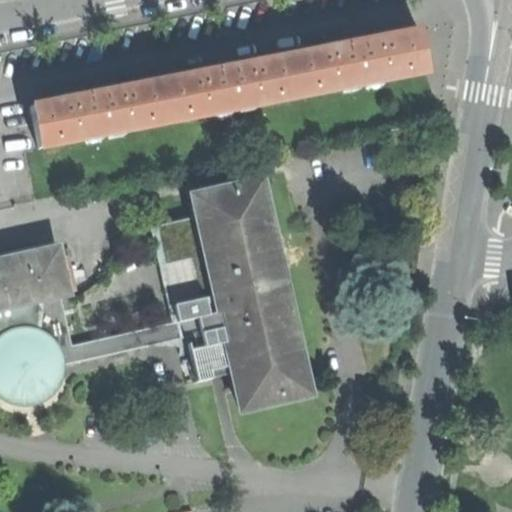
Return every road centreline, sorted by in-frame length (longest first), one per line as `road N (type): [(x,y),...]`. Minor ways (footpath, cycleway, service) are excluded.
road 1 (residential): [(411,511),(455,255)]
road 2 (residential): [(455,255),(488,71)]
